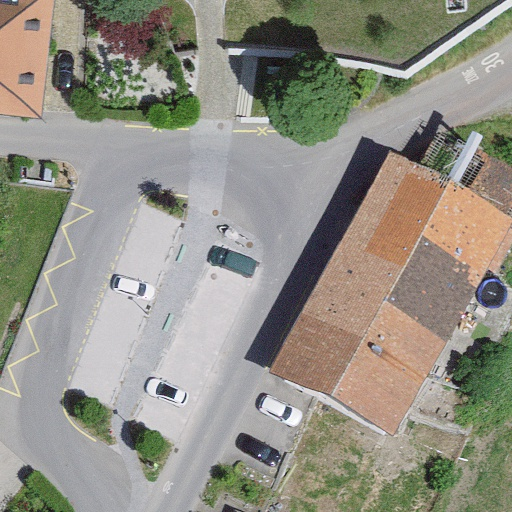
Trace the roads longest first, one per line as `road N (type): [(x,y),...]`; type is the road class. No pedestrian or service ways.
road 1 (unclassified): [(167,511),(321,195)]
road 2 (residential): [(321,195),(123,152),(0,137)]
road 3 (unclassified): [(321,195),(371,142),(511,79)]
